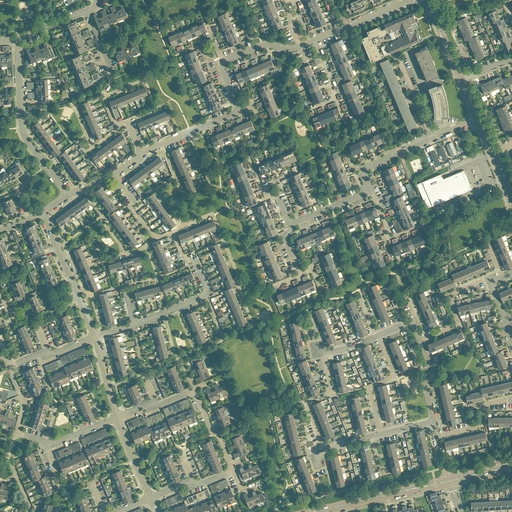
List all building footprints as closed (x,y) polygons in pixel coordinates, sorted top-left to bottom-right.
[(382,2),(382,1),(384,0),(354,0),(355,1),(345,5),(349,15),(358,11),(358,12),(363,10),(363,9),(377,3),(377,4),(382,2)] [(274,7),(272,2),(264,5),(266,10),(274,7)] [(127,17),(121,3),(119,4),(121,9),(119,10),(122,19),(127,17)] [(320,9),(318,3),(309,7),(311,12),(320,9)] [(122,19),(119,10),(116,11),(114,6),(112,7),(118,21),(122,19)] [(118,21),(112,7),(110,8),(112,13),(109,14),(113,23),(114,23),(118,21)] [(277,12),(274,7),(266,10),(268,15),(277,12)] [(322,14),(320,9),(311,12),(313,17),(322,14)] [(113,23),(109,14),(107,15),(104,10),(102,11),(108,25),(113,23)] [(498,16),(496,10),(484,15),(487,15),(489,19),(498,16)] [(102,17),(100,18),(104,27),(105,30),(109,28),(108,25),(102,11),(100,12),(102,17)] [(279,17),(277,12),(268,15),(270,20),(279,17)] [(228,18),(226,13),(227,13),(226,13),(217,16),(217,17),(218,17),(220,21),(228,18)] [(384,25),(386,29),(387,33),(388,34),(391,39),(392,40),(396,38),(396,37),(394,32),(402,28),(405,37),(380,47),(384,56),(390,53),(390,54),(409,46),(409,45),(411,44),(412,45),(419,42),(415,33),(414,33),(411,25),(416,22),(412,13),(401,18),(401,19),(399,20),(398,19),(384,25)] [(105,30),(104,27),(100,18),(97,19),(95,14),(93,15),(100,32),(105,30)] [(324,19),(322,14),(313,17),(315,22),(324,19)] [(468,22),(466,18),(468,17),(468,16),(456,21),(458,26),(468,22)] [(500,20),(498,16),(489,19),(491,25),(493,23),(503,19),(500,20)] [(279,17),(270,20),(268,21),(270,26),(272,25),(281,22),(279,17)] [(231,23),(228,18),(220,21),(221,24),(222,27),(231,23)] [(326,23),(324,19),(315,22),(316,24),(317,27),(317,28),(325,24),(326,24),(326,23)] [(505,24),(503,19),(493,23),(494,24),(495,28),(505,24)] [(205,25),(204,24),(202,20),(197,22),(198,24),(202,33),(207,31),(207,32),(207,31),(205,25)] [(75,27),(74,24),(76,23),(75,21),(65,26),(67,30),(75,27)] [(283,26),(282,24),(281,22),(272,25),(274,30),(283,27),(283,26)] [(470,27),(469,24),(468,22),(458,26),(460,31),(470,27)] [(224,31),(233,28),(231,23),(222,27),(224,31)] [(202,33),(198,24),(193,26),(197,35),(202,33)] [(507,29),(505,24),(495,28),(498,33),(507,29)] [(197,35),(193,26),(188,29),(192,38),(197,35)] [(79,31),(78,29),(77,29),(75,27),(67,30),(69,35),(79,31)] [(233,28),(224,31),(226,36),(235,33),(237,32),(235,27),(233,28)] [(387,33),(386,29),(381,31),(380,27),(367,32),(368,33),(367,33),(367,34),(366,34),(366,35),(366,36),(366,37),(361,39),(371,62),(384,57),(381,51),(379,52),(375,43),(380,41),(380,39),(384,37),(384,36),(385,35),(385,34),(386,34),(386,33),(387,33)] [(472,32),(470,27),(460,31),(463,36),(472,32)] [(192,38),(188,29),(183,31),(187,40),(192,38)] [(509,34),(507,29),(498,33),(499,36),(500,38),(509,34)] [(71,40),(81,35),(79,31),(69,35),(70,39),(71,40)] [(187,40),(183,31),(178,33),(182,42),(187,40)] [(474,37),(472,32),(463,36),(465,41),(468,40),(477,36),(474,37)] [(182,42),(178,33),(173,35),(177,44),(182,42)] [(237,38),(235,33),(226,36),(228,41),(237,38)] [(511,39),(509,34),(500,38),(502,43),(511,39)] [(73,45),(83,40),(81,35),(71,40),(73,45)] [(177,44),(173,35),(169,37),(168,37),(172,46),(173,46),(172,46),(177,44)] [(479,41),(477,36),(468,40),(470,45),(479,41)] [(237,38),(228,41),(230,47),(242,42),(240,37),(237,38)] [(342,40),(342,39),(340,41),(330,44),(330,45),(331,45),(331,47),(326,49),(328,52),(333,49),(342,46),(344,44),(342,40)] [(511,44),(511,41),(511,39),(502,43),(504,48),(511,44)] [(83,46),(82,43),(84,42),(83,40),(73,45),(75,49),(83,46)] [(135,43),(133,44),(132,40),(129,41),(131,46),(129,47),(132,56),(140,53),(135,43)] [(51,49),(48,50),(45,41),(43,42),(45,47),(42,49),(47,60),(54,57),(51,49)] [(481,46),(479,41),(470,45),(472,50),(481,46)] [(132,56),(129,47),(126,48),(124,43),(122,44),(128,58),(132,56)] [(128,58),(122,44),(120,45),(122,50),(119,51),(123,60),(128,58)] [(41,60),(35,45),(33,46),(35,51),(33,53),(36,62),(41,60)] [(47,60),(42,49),(39,50),(37,45),(35,45),(41,60),(42,62),(47,60)] [(87,50),(86,47),(85,48),(83,46),(75,49),(77,54),(87,50)] [(344,51),(342,46),(333,49),(335,54),(344,51)] [(483,51),(481,46),(472,50),(474,55),(483,51)] [(123,60),(119,51),(117,52),(115,47),(112,48),(118,62),(123,60)] [(36,62),(33,53),(30,54),(28,49),(26,50),(32,64),(36,62)] [(428,54),(426,49),(415,53),(417,59),(428,54)] [(196,56),(194,51),(185,55),(187,60),(196,56)] [(346,56),(344,51),(335,54),(337,59),(346,56)] [(485,56),(483,51),(474,55),(476,60),(485,56)] [(430,60),(428,54),(417,59),(420,64),(430,60)] [(80,61),(79,59),(81,58),(80,55),(69,60),(71,65),(80,61)] [(196,56),(187,60),(185,61),(187,66),(189,65),(198,61),(196,56)] [(348,61),(346,56),(337,59),(339,64),(348,61)] [(275,61),(272,62),(271,59),(271,60),(266,62),(270,71),(271,73),(279,70),(275,61)] [(380,66),(381,66),(383,71),(392,67),(391,65),(390,63),(390,62),(389,59),(388,60),(388,59),(380,63),(379,64),(380,66)] [(433,66),(430,60),(420,64),(422,70),(433,66)] [(84,65),(83,63),(82,64),(80,61),(71,65),(74,70),(84,65)] [(200,66),(198,61),(189,65),(191,70),(200,66)] [(350,66),(348,61),(339,64),(341,69),(350,66)] [(270,71),(266,62),(261,64),(265,73),(270,71)] [(265,73),(261,64),(256,66),(260,75),(265,73)] [(84,71),(86,70),(88,69),(87,66),(85,67),(84,65),(74,70),(76,74),(84,71)] [(311,70),(309,65),(300,69),(301,69),(303,74),(311,70)] [(202,71),(200,66),(191,70),(193,75),(202,71)] [(260,75),(256,66),(251,68),(255,77),(260,75)] [(352,71),(350,66),(341,69),(343,74),(352,71)] [(435,71),(433,66),(422,70),(424,76),(435,71)] [(394,72),(393,69),(392,67),(383,71),(385,75),(394,72)] [(255,77),(251,68),(248,70),(246,70),(250,79),(255,77)] [(78,79),(88,75),(86,70),(84,71),(76,74),(78,79)] [(250,79),(246,70),(241,73),(245,81),(248,80),(250,79)] [(313,75),(311,70),(303,74),(305,79),(313,75)] [(204,76),(202,71),(193,75),(196,80),(204,76)] [(245,81),(241,73),(238,74),(237,71),(235,72),(236,75),(240,84),(240,83),(245,81)] [(354,75),(352,71),(343,74),(345,79),(345,80),(347,79),(348,80),(357,77),(356,75),(354,76),(354,75)] [(437,77),(435,71),(424,76),(427,81),(437,77)] [(396,76),(395,74),(394,72),(385,75),(387,80),(396,76)] [(88,80),(87,77),(89,77),(88,75),(78,79),(80,84),(88,80)] [(316,80),(313,75),(305,79),(307,84),(316,80)] [(206,81),(204,76),(196,80),(198,85),(197,85),(207,81),(206,81)] [(398,81),(396,79),(397,79),(396,76),(387,80),(389,85),(398,81)] [(505,89),(501,80),(501,79),(500,77),(495,79),(499,88),(498,89),(500,92),(502,91),(500,88),(504,86),(505,89)] [(510,87),(506,77),(501,79),(501,80),(505,89),(509,87),(510,87)] [(499,88),(495,79),(490,81),(494,91),(498,89),(499,88)] [(92,84),(91,82),(89,83),(88,80),(80,84),(82,89),(92,84)] [(318,85),(316,80),(307,84),(309,89),(318,85)] [(353,86),(351,81),(351,80),(342,84),(342,85),(342,84),(344,89),(353,86)] [(400,86),(399,84),(398,81),(389,85),(391,90),(400,86)] [(494,91),(490,81),(485,83),(489,93),(488,93),(490,96),(492,96),(490,92),(494,91)] [(214,88),(212,83),(212,82),(203,86),(203,87),(205,91),(214,88)] [(489,93),(485,83),(480,85),(484,95),(488,93),(489,93)] [(270,89),(268,84),(258,88),(259,88),(261,93),(270,89)] [(320,90),(318,85),(309,89),(311,94),(320,90)] [(447,104),(447,101),(446,98),(445,95),(445,94),(445,91),(443,88),(442,85),(431,90),(432,93),(433,95),(432,95),(433,101),(434,106),(435,112),(436,112),(436,115),(436,118),(436,121),(442,121),(442,118),(443,118),(444,118),(448,118),(448,117),(448,115),(448,111),(448,108),(448,105),(447,104)] [(355,91),(353,86),(344,89),(346,94),(355,91)] [(401,91),(400,88),(401,88),(400,86),(391,90),(393,94),(401,91)] [(141,98),(142,101),(144,101),(143,97),(147,95),(144,88),(138,90),(141,97),(141,98)] [(216,93),(216,91),(214,88),(205,91),(207,96),(216,93)] [(8,97),(7,89),(5,89),(5,95),(2,95),(3,104),(12,104),(11,97),(9,97),(8,97)] [(272,94),(270,89),(261,93),(263,98),(272,94)] [(135,100),(136,104),(138,103),(137,99),(141,98),(141,97),(138,90),(132,93),(135,100)] [(322,95),(320,90),(311,94),(313,99),(322,95)] [(357,96),(355,91),(346,94),(348,99),(357,96)] [(404,95),(403,93),(401,91),(393,94),(395,99),(404,95)] [(129,102),(130,106),(133,105),(131,102),(135,100),(132,93),(127,95),(130,102),(129,102)] [(216,93),(207,96),(205,97),(207,102),(218,98),(216,93)] [(274,99),(272,94),(263,98),(265,103),(274,99)] [(47,100),(48,100),(48,95),(38,96),(36,96),(36,101),(41,101),(41,104),(47,103),(47,100)] [(123,105),(125,109),(127,108),(125,104),(129,102),(130,102),(127,95),(121,97),(124,105),(123,105)] [(324,100),(322,95),(313,99),(315,103),(315,104),(324,100)] [(405,100),(404,98),(405,97),(404,95),(395,99),(397,104),(405,100)] [(359,101),(357,96),(348,99),(350,104),(359,101)] [(117,107),(119,111),(121,110),(119,106),(123,105),(124,105),(121,97),(115,100),(118,107),(117,107)] [(220,103),(218,98),(207,102),(209,107),(211,106),(220,103)] [(80,105),(83,111),(90,108),(90,107),(88,103),(92,102),(91,99),(87,101),(87,102),(80,105)] [(276,104),(274,99),(265,103),(267,108),(276,104)] [(111,110),(115,119),(119,118),(115,108),(117,107),(118,107),(115,100),(109,102),(112,109),(111,110)] [(408,105),(407,102),(406,103),(405,100),(397,104),(399,108),(408,105)] [(223,101),(220,103),(211,106),(214,111),(213,111),(213,112),(223,108),(222,107),(221,105),(224,104),(223,101)] [(361,106),(359,101),(350,104),(353,109),(361,106)] [(278,109),(276,104),(267,108),(269,113),(278,109)] [(83,111),(85,117),(92,114),(92,113),(90,109),(94,107),(93,105),(90,107),(90,108),(83,111)] [(409,110),(408,107),(409,107),(408,105),(399,108),(401,113),(409,110)] [(363,111),(361,106),(353,109),(355,114),(363,111)] [(507,112),(505,106),(495,110),(498,116),(507,112)] [(341,117),(338,108),(337,108),(333,110),(336,119),(341,117)] [(280,114),(278,109),(269,113),(271,118),(280,114)] [(336,119),(333,110),(328,112),(331,121),(336,119)] [(412,114),(411,112),(410,112),(409,110),(401,113),(403,118),(412,114)] [(85,117),(88,122),(95,119),(94,119),(93,115),(97,113),(96,111),(92,113),(92,114),(85,117)] [(163,121),(165,125),(166,125),(167,124),(165,120),(170,119),(167,111),(161,114),(164,121),(163,121)] [(365,115),(363,111),(355,114),(357,119),(356,119),(357,120),(366,116),(366,115),(365,115)] [(331,121),(328,112),(323,114),(326,123),(331,121)] [(510,118),(507,112),(498,116),(500,122),(510,118)] [(157,124),(159,128),(160,127),(161,127),(160,123),(163,121),(164,121),(161,114),(155,116),(158,123),(157,124)] [(326,123),(323,114),(318,116),(321,125),(326,123)] [(413,119),(412,116),(413,116),(412,114),(403,118),(405,123),(413,119)] [(152,126),(153,130),(155,129),(154,125),(157,124),(158,123),(155,116),(149,119),(152,126)] [(321,125),(318,116),(313,118),(312,118),(316,128),(317,127),(316,127),(321,125)] [(88,122),(90,128),(97,125),(97,124),(95,121),(99,119),(98,117),(94,119),(95,119),(88,122)] [(32,126),(36,131),(42,127),(41,126),(39,123),(42,120),(41,118),(37,121),(38,122),(32,126)] [(511,123),(510,118),(500,122),(503,127),(511,123)] [(146,129),(147,132),(150,132),(148,128),(152,126),(149,119),(144,121),(146,128),(146,129)] [(416,123),(415,121),(414,121),(413,119),(405,123),(407,127),(416,123)] [(255,130),(251,120),(251,121),(246,123),(249,132),(254,129),(254,130),(255,130)] [(140,131),(142,135),(144,134),(142,130),(146,129),(146,128),(144,121),(138,124),(140,130),(140,131)] [(36,131),(39,136),(46,132),(45,131),(43,128),(46,125),(45,123),(41,126),(42,127),(36,131)] [(90,128),(92,134),(100,131),(99,130),(98,127),(102,125),(101,123),(97,124),(97,125),(90,128)] [(249,132),(246,123),(241,125),(244,134),(249,132)] [(417,129),(416,126),(417,126),(416,123),(407,127),(409,132),(417,129)] [(511,130),(511,123),(503,127),(505,133),(511,130)] [(244,134),(241,125),(236,127),(239,136),(244,134)] [(239,136),(236,127),(231,129),(234,138),(239,136)] [(39,136),(43,142),(49,137),(49,136),(47,133),(50,130),(48,129),(45,131),(46,132),(39,136)] [(92,134),(95,140),(102,137),(100,132),(104,131),(103,129),(99,130),(100,131),(92,134)] [(234,138),(231,129),(226,131),(229,140),(234,138)] [(229,140),(226,131),(221,133),(224,142),(229,140)] [(388,141),(384,131),(384,132),(379,134),(383,143),(388,141)] [(224,142),(221,133),(216,135),(219,144),(224,142)] [(43,142),(47,147),(53,142),(53,141),(50,138),(54,136),(52,134),(49,136),(49,137),(43,142)] [(121,145),(127,153),(129,151),(125,146),(125,147),(122,144),(126,141),(122,134),(116,138),(121,144),(121,145)] [(383,143),(379,134),(374,136),(378,145),(383,143)] [(219,144),(216,135),(211,137),(210,137),(214,147),(215,147),(215,146),(219,144)] [(378,145),(374,136),(369,138),(373,147),(378,145)] [(115,149),(118,152),(120,151),(117,147),(121,145),(121,144),(116,138),(111,142),(116,148),(115,149)] [(373,147),(369,138),(364,140),(368,149),(373,147)] [(47,147),(51,152),(57,147),(56,146),(54,143),(57,141),(56,139),(53,141),(53,142),(47,147)] [(368,149),(364,140),(359,142),(363,151),(368,149)] [(461,141),(455,143),(458,153),(464,152),(461,141)] [(110,152),(113,156),(114,155),(115,154),(112,151),(115,149),(116,148),(111,142),(106,146),(111,152),(110,152)] [(363,151),(359,142),(354,144),(358,153),(363,151)] [(51,152),(54,157),(61,152),(58,148),(61,146),(60,144),(56,146),(57,147),(51,152)] [(358,153),(354,144),(349,146),(350,149),(353,156),(353,155),(358,153)] [(447,146),(450,158),(456,156),(452,144),(447,146)] [(435,145),(428,148),(429,152),(438,149),(442,162),(446,161),(441,146),(436,148),(435,145)] [(105,156),(108,160),(110,158),(107,155),(110,152),(111,152),(106,146),(101,149),(106,156),(105,156)] [(171,152),(174,158),(181,155),(180,154),(179,150),(183,149),(182,147),(178,148),(178,149),(171,152)] [(59,156),(63,161),(69,157),(68,156),(66,153),(69,150),(68,148),(64,151),(65,152),(59,156)] [(100,160),(103,163),(105,162),(102,159),(105,156),(106,156),(101,149),(96,153),(101,160),(100,160)] [(297,160),(293,151),(288,153),(292,162),(297,160)] [(339,157),(337,152),(337,151),(328,155),(328,156),(330,160),(339,157)] [(174,158),(176,164),(183,161),(183,160),(181,156),(185,155),(184,152),(180,154),(181,155),(174,158)] [(63,161),(66,166),(73,162),(72,161),(70,158),(73,155),(72,153),(68,156),(69,157),(63,161)] [(95,163),(98,167),(99,166),(97,162),(100,160),(101,160),(96,153),(91,157),(96,163),(95,163)] [(292,162),(288,153),(283,155),(287,164),(292,162)] [(282,166),(278,158),(277,155),(272,157),(273,160),(277,169),(282,166)] [(287,164),(283,155),(278,158),(282,166),(287,164)] [(158,168),(160,171),(162,170),(160,166),(164,164),(159,157),(154,161),(158,167),(158,168)] [(341,162),(339,157),(330,160),(332,165),(341,162)] [(176,164),(178,170),(186,167),(185,166),(184,162),(188,160),(187,158),(183,160),(183,161),(176,164)] [(66,166),(70,171),(76,167),(76,166),(74,163),(77,160),(76,159),(72,161),(73,162),(66,166)] [(25,170),(18,160),(15,162),(16,164),(11,168),(12,170),(18,178),(18,177),(18,176),(22,173),(22,174),(24,173),(23,172),(25,170)] [(277,169),(273,160),(268,162),(272,171),(277,169)] [(153,172),(155,175),(157,174),(155,170),(158,168),(158,167),(154,161),(149,165),(153,171),(153,172)] [(272,171),(268,162),(263,164),(267,173),(272,171)] [(343,167),(341,162),(332,165),(334,170),(343,167)] [(243,168),(241,163),(232,167),(234,172),(243,168)] [(70,171),(74,177),(80,172),(80,171),(77,168),(81,165),(79,164),(76,166),(76,167),(70,171)] [(178,170),(181,175),(188,172),(188,171),(186,168),(190,166),(189,164),(185,166),(186,167),(178,170)] [(267,173),(263,164),(258,166),(262,175),(267,173)] [(148,175),(150,179),(152,177),(150,174),(153,172),(153,171),(149,165),(144,169),(148,175)] [(345,172),(343,167),(334,170),(336,175),(345,172)] [(394,172),(392,167),(393,167),(383,171),(384,171),(386,176),(394,172)] [(245,173),(243,168),(234,172),(236,177),(245,173)] [(74,177),(78,182),(84,177),(81,173),(85,171),(83,169),(80,171),(80,172),(74,177)] [(143,179),(145,182),(147,181),(144,178),(148,175),(144,169),(139,172),(143,179)] [(18,178),(12,170),(7,173),(6,172),(5,172),(11,180),(13,182),(13,181),(12,180),(16,177),(17,178),(18,178)] [(181,175),(183,181),(191,178),(190,177),(189,174),(192,172),(192,171),(191,170),(188,171),(188,172),(181,175)] [(467,178),(464,170),(458,173),(459,176),(463,174),(465,179),(467,178)] [(11,180),(5,172),(3,174),(2,172),(0,174),(0,175),(5,183),(6,184),(6,183),(10,180),(11,181),(11,180)] [(138,183),(140,186),(142,185),(139,182),(143,179),(139,172),(134,176),(138,182),(138,183)] [(347,177),(345,172),(336,175),(338,180),(347,177)] [(388,181),(397,177),(394,172),(386,176),(388,181)] [(247,178),(245,173),(236,177),(238,182),(247,178)] [(301,178),(299,174),(299,173),(290,177),(292,182),(301,178)] [(470,190),(469,190),(468,186),(468,185),(465,179),(463,174),(459,176),(458,173),(451,176),(443,179),(441,174),(437,176),(434,177),(433,177),(433,178),(430,179),(426,180),(426,181),(423,182),(422,182),(417,184),(427,208),(432,206),(433,206),(436,205),(436,204),(440,203),(443,202),(444,201),(447,200),(448,200),(447,200),(451,198),(451,199),(451,198),(454,197),(455,197),(458,195),(459,195),(462,194),(465,192),(466,192),(469,191),(470,190)] [(132,186),(135,190),(137,189),(134,185),(138,183),(138,182),(134,176),(128,180),(133,186),(132,186)] [(183,181),(186,187),(193,184),(193,183),(191,179),(195,178),(194,176),(190,177),(191,178),(183,181)] [(349,182),(347,177),(338,180),(341,185),(349,182)] [(399,182),(397,177),(388,181),(390,186),(399,182)] [(249,183),(248,180),(247,178),(238,182),(241,187),(249,183)] [(303,183),(301,178),(292,182),(294,187),(303,183)] [(186,187),(188,193),(195,190),(193,185),(197,184),(196,181),(193,183),(193,184),(186,187)] [(351,187),(349,182),(341,185),(343,190),(342,190),(342,191),(352,187),(352,186),(351,187)] [(401,187),(399,182),(390,186),(392,191),(401,187)] [(251,188),(249,183),(241,187),(243,192),(251,188)] [(305,188),(303,183),(294,187),(296,192),(305,188)] [(94,192),(98,197),(104,193),(105,193),(108,191),(107,189),(104,192),(101,187),(94,192)] [(403,192),(401,187),(392,191),(393,193),(385,197),(386,201),(395,197),(395,196),(403,192)] [(253,193),(251,188),(243,192),(245,197),(253,193)] [(307,193),(305,188),(296,192),(298,197),(307,193)] [(98,197),(102,202),(108,198),(109,199),(112,196),(111,194),(107,197),(105,193),(104,193),(98,197)] [(256,198),(253,193),(245,197),(247,202),(256,198)] [(309,198),(307,193),(298,197),(300,202),(309,198)] [(150,203),(150,204),(157,199),(153,194),(147,198),(146,198),(143,201),(144,202),(147,200),(150,203)] [(404,201),(402,196),(393,200),(395,205),(404,201)] [(85,208),(87,211),(89,210),(86,207),(90,204),(86,197),(81,201),(85,208)] [(13,204),(11,200),(12,199),(6,201),(5,198),(0,200),(0,203),(0,204),(3,210),(5,209),(14,205),(14,204),(13,204)] [(102,202),(106,207),(112,203),(112,204),(116,201),(115,200),(114,199),(111,202),(109,199),(108,198),(102,202)] [(258,203),(256,198),(247,202),(248,204),(249,207),(258,203)] [(311,203),(309,198),(300,202),(302,207),(312,204),(312,203),(311,203)] [(154,208),(154,209),(160,204),(157,199),(150,204),(150,203),(147,206),(148,207),(151,205),(154,208)] [(79,212),(82,215),(84,214),(81,210),(85,208),(81,201),(76,205),(80,211),(79,212)] [(406,206),(405,203),(404,201),(395,205),(397,210),(406,206)] [(106,207),(110,213),(116,208),(116,209),(120,206),(118,204),(115,207),(112,204),(112,203),(106,207)] [(157,213),(158,214),(164,209),(160,204),(154,209),(154,208),(150,211),(152,213),(155,210),(157,213)] [(258,213),(267,209),(265,204),(261,205),(256,208),(253,209),(255,214),(258,213)] [(16,212),(14,207),(15,206),(14,205),(5,209),(8,215),(17,212),(17,211),(16,212)] [(74,216),(77,219),(78,218),(79,217),(76,214),(79,212),(80,211),(76,205),(70,209),(75,215),(74,216)] [(408,211),(406,206),(397,210),(399,215),(408,211)] [(379,217),(375,207),(375,208),(370,210),(374,218),(379,217)] [(69,219),(72,223),(74,221),(71,218),(74,216),(75,215),(70,209),(65,213),(70,219),(69,219)] [(161,218),(162,219),(168,214),(164,209),(158,214),(157,213),(154,216),(155,218),(159,215),(161,218)] [(269,214),(267,209),(258,213),(260,218),(269,214)] [(374,218),(370,210),(365,212),(369,221),(374,218)] [(410,216),(408,211),(399,215),(401,220),(410,216)] [(109,217),(113,222),(119,217),(119,218),(123,216),(121,214),(118,216),(115,212),(109,217)] [(369,221),(365,212),(360,214),(364,223),(369,221)] [(64,223),(67,226),(69,225),(66,222),(69,219),(70,219),(65,213),(60,216),(65,223),(64,223)] [(165,223),(165,224),(172,219),(168,214),(162,219),(161,218),(158,221),(159,223),(162,220),(165,223)] [(271,219),(269,214),(260,218),(263,223),(271,219)] [(364,223),(360,214),(355,216),(359,225),(364,223)] [(59,227),(62,230),(64,229),(61,225),(64,223),(65,223),(60,216),(55,220),(60,226),(59,227)] [(359,225),(355,216),(350,218),(354,227),(359,225)] [(412,221),(410,216),(401,220),(403,225),(412,221)] [(113,222),(116,227),(123,222),(123,223),(126,221),(125,219),(122,221),(119,218),(119,217),(113,222)] [(354,227),(350,218),(345,220),(349,229),(354,227)] [(166,225),(169,229),(175,225),(172,219),(165,224),(165,223),(161,226),(162,226),(163,228),(166,225)] [(273,224),(271,219),(263,223),(265,228),(273,224)] [(209,231),(211,235),(213,234),(211,230),(216,228),(213,221),(207,224),(210,231),(209,231)] [(414,226),(412,221),(403,225),(405,230),(415,226),(414,226)] [(116,227),(120,232),(126,227),(127,228),(130,226),(130,225),(129,224),(126,226),(123,223),(123,222),(116,227)] [(204,233),(205,237),(207,236),(206,233),(209,231),(210,231),(207,224),(201,226),(204,233)] [(275,229),(273,224),(265,228),(267,233),(275,229)] [(35,231),(33,226),(34,226),(34,225),(25,229),(27,235),(36,232),(36,230),(35,231)] [(198,236),(199,240),(201,239),(200,235),(204,233),(201,226),(195,228),(198,236)] [(336,235),(332,226),(327,228),(331,237),(335,235),(336,235)] [(120,232),(124,237),(130,232),(131,233),(134,231),(133,229),(129,231),(127,228),(126,227),(120,232)] [(192,238),(193,242),(194,242),(196,241),(194,238),(198,236),(195,228),(190,231),(193,238),(192,238)] [(331,237),(327,228),(322,230),(326,239),(331,237)] [(277,234),(275,229),(267,233),(269,237),(269,238),(278,234),(277,234)] [(326,239),(322,230),(317,232),(321,241),(326,239)] [(186,241),(188,245),(190,244),(188,240),(192,238),(193,238),(190,231),(184,233),(187,241),(186,241)] [(37,237),(35,232),(37,232),(36,232),(27,235),(30,241),(39,238),(39,236),(37,237)] [(124,237),(128,242),(134,237),(134,238),(138,236),(136,234),(133,236),(131,233),(130,232),(124,237)] [(321,241),(317,232),(312,234),(316,243),(321,241)] [(430,242),(427,232),(426,232),(426,233),(421,235),(425,244),(430,242)] [(180,243),(182,247),(184,246),(182,242),(186,241),(187,241),(184,233),(178,236),(181,243),(180,243)] [(316,243),(312,234),(307,236),(311,245),(316,243)] [(375,240),(373,235),(364,239),(366,244),(375,240)] [(425,244),(421,235),(416,237),(420,246),(425,244)] [(311,245),(307,236),(302,239),(306,247),(311,245)] [(128,242),(132,247),(138,243),(142,241),(140,239),(137,241),(134,238),(134,237),(128,242)] [(420,246),(416,237),(411,239),(415,248),(420,246)] [(503,242),(501,237),(493,240),(495,245),(503,242)] [(40,243),(38,238),(39,238),(30,241),(33,248),(42,244),(41,243),(40,243)] [(306,247),(302,239),(297,241),(297,240),(297,241),(300,250),(301,250),(301,249),(306,247)] [(415,248),(411,239),(406,241),(410,250),(415,248)] [(152,244),(155,249),(162,246),(162,247),(166,245),(165,243),(161,245),(159,240),(152,243),(152,244)] [(377,245),(376,244),(375,240),(366,244),(368,249),(377,245)] [(410,250),(406,241),(401,243),(405,252),(410,250)] [(270,247),(268,242),(259,245),(259,246),(261,250),(270,247)] [(506,247),(503,242),(495,245),(498,250),(506,247)] [(405,252),(401,243),(396,245),(400,254),(405,252)] [(39,252),(44,250),(44,249),(43,249),(41,244),(42,244),(33,248),(35,254),(31,256),(32,259),(40,255),(39,252)] [(76,257),(83,254),(83,253),(81,249),(85,248),(83,244),(79,246),(80,248),(73,251),(76,257)] [(220,250),(217,244),(210,247),(210,246),(206,248),(207,250),(211,248),(212,252),(213,253),(220,250)] [(379,250),(377,245),(368,249),(370,254),(379,250)] [(400,254),(396,245),(392,247),(391,247),(395,257),(395,256),(400,254)] [(155,249),(157,255),(164,252),(165,253),(168,251),(168,250),(168,249),(164,251),(162,247),(162,246),(155,249)] [(272,252),(270,247),(261,250),(263,255),(272,252)] [(508,252),(506,247),(498,250),(500,255),(508,252)] [(215,258),(215,259),(222,256),(220,250),(213,253),(212,252),(208,254),(209,256),(213,254),(215,258)] [(381,255),(379,250),(370,254),(372,259),(381,255)] [(0,261),(9,258),(7,252),(0,254),(0,261)] [(76,257),(78,263),(86,260),(85,259),(84,255),(87,254),(87,252),(83,253),(83,254),(76,257)] [(157,255),(160,261),(167,258),(167,259),(171,257),(170,255),(166,257),(165,253),(164,252),(157,255)] [(265,260),(274,257),(272,252),(263,255),(265,260)] [(510,257),(508,252),(500,255),(502,260),(510,257)] [(331,258),(329,253),(330,253),(329,253),(320,257),(321,257),(323,262),(331,258)] [(383,260),(381,255),(372,259),(374,264),(383,260)] [(78,263),(81,268),(88,265),(86,261),(92,258),(91,256),(89,257),(85,259),(86,260),(78,263)] [(217,264),(225,261),(222,256),(215,259),(215,258),(211,260),(212,262),(216,260),(217,264)] [(51,270),(49,266),(51,265),(50,264),(49,264),(47,259),(48,259),(47,258),(42,260),(41,257),(33,260),(34,263),(36,263),(38,269),(41,268),(44,274),(53,270),(51,270)] [(134,266),(135,270),(137,270),(136,266),(141,265),(139,257),(133,259),(135,266),(134,266)] [(276,262),(274,257),(265,260),(267,265),(276,262)] [(511,262),(510,257),(502,260),(504,265),(511,262)] [(12,264),(9,258),(0,261),(3,268),(9,265),(10,268),(17,265),(15,262),(12,264)] [(160,261),(162,267),(169,264),(170,264),(173,263),(173,262),(172,261),(169,262),(167,259),(167,258),(160,261)] [(333,263),(331,258),(323,262),(325,267),(333,263)] [(128,268),(129,272),(131,271),(130,267),(134,266),(135,266),(133,259),(126,260),(128,268)] [(122,270),(123,274),(125,273),(124,269),(128,268),(126,260),(120,262),(122,269),(122,270)] [(385,265),(383,260),(374,264),(376,269),(385,265)] [(490,268),(487,260),(481,263),(485,271),(490,268)] [(220,270),(227,267),(225,261),(217,264),(213,265),(214,267),(218,266),(220,270)] [(116,271),(117,275),(119,275),(118,271),(122,270),(122,269),(120,262),(114,264),(116,271)] [(278,267),(276,262),(267,265),(269,270),(278,267)] [(81,268),(83,274),(90,271),(89,267),(92,265),(91,263),(88,265),(81,268)] [(336,268),(333,263),(325,267),(327,272),(336,268)] [(485,271),(481,263),(476,265),(480,273),(485,271)] [(109,273),(110,277),(113,276),(112,272),(116,271),(114,264),(108,265),(110,272),(109,273)] [(162,267),(164,273),(171,270),(172,270),(176,269),(175,267),(171,268),(170,264),(169,264),(162,267)] [(480,273),(476,265),(472,267),(475,275),(480,273)] [(222,275),(222,276),(229,273),(227,267),(220,270),(216,271),(217,273),(221,272),(222,275)] [(280,272),(278,267),(269,270),(271,275),(280,272)] [(475,275),(472,267),(467,269),(470,277),(475,275)] [(338,273),(336,268),(327,272),(329,277),(338,273)] [(83,274),(86,280),(93,277),(93,276),(91,273),(95,271),(94,269),(90,271),(83,274)] [(470,277),(467,269),(462,271),(465,279),(470,277)] [(54,277),(52,272),(53,271),(53,270),(44,274),(46,280),(55,276),(54,277)] [(465,279),(462,271),(457,273),(460,281),(465,279)] [(281,274),(280,272),(271,275),(273,280),(273,281),(275,280),(276,282),(275,282),(276,283),(284,279),(282,277),(283,277),(284,276),(282,273),(281,274)] [(196,284),(195,280),(194,280),(191,273),(185,276),(188,283),(189,283),(193,281),(194,285),(196,284)] [(224,281),(225,282),(232,279),(229,273),(222,276),(222,275),(218,277),(219,279),(223,277),(224,281)] [(340,278),(338,273),(329,277),(331,282),(340,278)] [(460,281),(457,273),(451,275),(452,278),(453,277),(455,283),(460,281)] [(86,280),(88,286),(95,283),(95,282),(93,278),(97,277),(96,275),(93,276),(93,277),(86,280)] [(53,285),(58,283),(58,282),(57,283),(55,278),(56,278),(55,276),(46,280),(49,286),(45,288),(46,291),(54,288),(53,285)] [(188,283),(185,276),(179,278),(182,286),(183,285),(187,284),(188,288),(190,287),(189,283),(188,283)] [(455,283),(453,277),(452,278),(448,280),(451,287),(456,285),(455,283)] [(24,286),(23,283),(20,284),(18,278),(7,283),(9,286),(12,285),(14,291),(24,286)] [(185,289),(183,285),(182,286),(179,278),(173,281),(177,288),(181,286),(182,290),(184,294),(186,293),(185,289)] [(342,283),(340,278),(331,282),(333,287),(342,283)] [(225,283),(227,288),(234,285),(232,279),(225,282),(224,281),(221,283),(222,285),(225,283)] [(451,287),(448,280),(443,282),(446,290),(451,287)] [(88,286),(91,292),(98,289),(96,284),(100,283),(99,281),(95,282),(95,283),(88,286)] [(179,292),(177,288),(173,281),(168,283),(171,291),(171,290),(175,289),(177,293),(179,292)] [(316,290),(312,281),(307,283),(311,292),(315,290),(316,290)] [(446,290),(443,282),(437,284),(441,292),(446,290)] [(171,291),(168,283),(162,286),(165,293),(169,291),(171,295),(173,294),(171,290),(171,291)] [(311,292),(307,283),(302,285),(306,294),(311,292)] [(306,294),(302,285),(297,287),(301,296),(306,294)] [(378,291),(376,285),(368,288),(371,294),(378,291)] [(25,296),(23,290),(26,289),(24,286),(14,291),(16,296),(14,298),(15,301),(24,297),(25,296)] [(161,294),(159,287),(153,288),(155,296),(159,295),(160,299),(163,298),(161,294)] [(301,296),(297,287),(292,289),(296,298),(301,296)] [(155,296),(153,288),(147,290),(149,298),(149,297),(153,296),(154,300),(157,300),(155,296)] [(227,297),(234,294),(232,288),(225,291),(224,291),(220,292),(221,295),(225,293),(227,297)] [(296,298),(292,289),(287,291),(291,300),(296,298)] [(149,298),(147,290),(140,292),(142,299),(143,299),(147,298),(148,302),(150,301),(149,297),(149,298)] [(291,300),(287,291),(282,294),(286,302),(291,300)] [(380,296),(379,293),(378,291),(371,294),(373,299),(380,296)] [(507,299),(504,291),(499,293),(502,301),(507,299)] [(41,300),(39,297),(36,298),(34,292),(25,296),(24,297),(25,300),(28,299),(30,305),(41,300)] [(108,299),(107,295),(111,294),(110,292),(106,293),(106,294),(99,295),(101,302),(108,300),(108,299)] [(142,299),(140,292),(134,293),(136,301),(141,300),(142,304),(144,303),(143,299),(142,299)] [(425,298),(423,292),(416,295),(418,301),(425,298)] [(229,302),(229,303),(237,300),(234,294),(227,297),(223,298),(224,300),(228,299),(229,302)] [(286,302),(282,294),(277,296),(277,295),(281,305),(281,304),(286,302)] [(383,302),(380,296),(373,299),(375,305),(383,302)] [(110,305),(109,301),(113,300),(112,298),(108,299),(108,300),(101,302),(102,308),(110,306),(110,305)] [(428,303),(425,298),(418,301),(421,306),(428,303)] [(42,310),(39,305),(42,303),(41,300),(30,305),(33,310),(30,312),(31,315),(42,310)] [(232,308),(232,309),(239,306),(237,300),(229,303),(229,302),(225,304),(226,306),(230,305),(232,308)] [(356,307),(353,301),(346,304),(348,310),(356,307)] [(385,307),(383,302),(375,305),(378,310),(385,307)] [(431,302),(428,303),(421,306),(423,312),(430,309),(433,308),(431,302)] [(111,311),(110,307),(114,306),(114,304),(110,305),(110,306),(102,308),(104,314),(111,312),(111,311)] [(234,314),(234,315),(241,312),(239,306),(232,309),(232,308),(228,310),(229,312),(232,310),(234,314)] [(358,312),(356,307),(348,310),(351,315),(358,312)] [(387,313),(385,307),(378,310),(380,316),(387,313)] [(324,313),(322,308),(314,311),(317,316),(324,313)] [(432,314),(430,309),(423,312),(425,317),(432,314)] [(113,317),(112,313),(116,312),(115,310),(111,311),(111,312),(104,314),(105,320),(113,318),(113,317)] [(186,314),(189,320),(196,317),(196,318),(200,317),(199,316),(199,314),(195,316),(193,311),(186,314)] [(236,320),(237,321),(244,318),(241,312),(234,315),(234,314),(230,316),(231,318),(235,316),(236,320)] [(360,318),(358,312),(351,315),(353,321),(360,318)] [(327,319),(324,313),(317,316),(319,322),(327,319)] [(390,319),(387,313),(380,316),(382,322),(390,319)] [(435,320),(432,314),(425,317),(428,323),(435,320)] [(69,321),(67,315),(58,318),(61,324),(69,321)] [(115,324),(113,320),(117,318),(117,316),(113,317),(113,318),(105,320),(107,326),(109,326),(112,325),(115,324)] [(189,320),(191,326),(198,323),(198,324),(202,322),(201,320),(198,322),(196,318),(196,317),(189,320)] [(237,322),(239,327),(246,324),(244,318),(237,321),(236,320),(233,321),(234,324),(237,322)] [(363,323),(360,318),(353,321),(355,326),(363,323)] [(329,324),(327,319),(319,322),(322,328),(329,324)] [(437,326),(435,320),(428,323),(430,329),(437,326)] [(72,327),(69,321),(61,324),(63,330),(72,327)] [(488,327),(486,322),(478,326),(480,331),(488,327)] [(204,326),(200,328),(198,324),(198,323),(191,326),(193,332),(201,329),(201,330),(205,328),(204,326)] [(365,329),(363,323),(355,326),(358,332),(365,329)] [(331,330),(329,324),(322,328),(324,333),(331,330)] [(149,334),(150,336),(154,335),(154,334),(161,332),(160,326),(152,328),(153,333),(149,334)] [(74,332),(72,327),(63,330),(66,336),(74,332)] [(490,332),(488,327),(480,331),(482,336),(490,332)] [(149,334),(148,333),(152,331),(150,328),(141,333),(144,337),(149,334)] [(300,334),(299,328),(291,329),(288,330),(290,336),(292,335),(300,334)] [(16,334),(18,338),(20,337),(28,333),(26,329),(18,333),(16,334)] [(193,332),(196,338),(203,335),(203,336),(207,334),(206,332),(202,333),(201,330),(201,329),(193,332)] [(367,334),(365,329),(358,332),(360,338),(367,334)] [(334,336),(331,330),(324,333),(326,339),(334,336)] [(465,338),(462,333),(461,331),(456,333),(459,341),(465,338)] [(77,338),(74,332),(66,336),(68,342),(77,338)] [(151,340),(152,342),(156,341),(155,341),(163,339),(161,332),(154,334),(154,335),(155,339),(151,340)] [(492,337),(490,332),(482,336),(484,341),(492,337)] [(20,337),(18,338),(19,342),(21,341),(30,338),(28,333),(20,337)] [(459,341),(456,333),(450,335),(453,343),(459,341)] [(196,338),(198,344),(205,341),(206,341),(210,340),(209,338),(205,339),(203,336),(203,335),(196,338)] [(453,343),(450,335),(445,338),(448,345),(453,343)] [(336,341),(334,336),(326,339),(329,344),(333,343),(336,341)] [(109,339),(111,346),(119,344),(119,345),(123,344),(123,343),(122,341),(118,342),(117,337),(109,339)] [(494,342),(492,337),(484,341),(486,346),(494,342)] [(448,345),(445,338),(439,340),(442,347),(448,345)] [(153,346),(153,348),(157,347),(165,345),(163,339),(155,341),(156,341),(157,345),(153,346)] [(399,346),(397,340),(389,343),(392,349),(399,346)] [(442,347),(439,340),(434,342),(437,350),(442,347)] [(437,350),(434,342),(428,345),(431,352),(437,350)] [(496,347),(494,342),(486,346),(488,351),(496,347)] [(111,346),(113,352),(120,350),(120,351),(124,350),(124,347),(120,348),(119,345),(119,344),(111,346)] [(154,352),(155,354),(159,353),(166,351),(165,345),(157,347),(158,351),(154,352)] [(371,351),(368,346),(360,349),(363,355),(371,351)] [(401,351),(399,346),(392,349),(394,355),(401,351)] [(499,352),(498,352),(496,347),(488,351),(491,356),(493,355),(499,352)] [(113,352),(114,358),(122,356),(122,357),(129,355),(128,353),(121,354),(120,351),(120,350),(113,352)] [(156,358),(156,361),(161,359),(160,359),(168,357),(166,351),(159,353),(160,357),(156,358)] [(373,357),(371,351),(363,355),(365,360),(373,357)] [(404,357),(401,351),(394,355),(396,360),(404,357)] [(503,356),(501,351),(498,352),(499,352),(493,355),(495,360),(503,356)] [(114,358),(116,364),(123,362),(123,363),(131,361),(130,359),(123,361),(122,357),(122,356),(114,358)] [(198,371),(206,368),(203,360),(204,359),(203,356),(196,359),(197,362),(195,363),(197,369),(192,371),(193,373),(198,371)] [(505,361),(503,356),(495,360),(497,365),(505,361)] [(93,369),(88,357),(84,359),(89,371),(93,369)] [(375,362),(373,357),(365,360),(368,366),(375,362)] [(406,362),(404,357),(396,360),(399,366),(406,362)] [(89,371),(84,359),(80,361),(85,373),(89,371)] [(308,366),(305,360),(298,363),(300,369),(308,366)] [(85,373),(80,361),(76,362),(81,374),(85,373)] [(507,367),(505,361),(497,365),(499,370),(507,367)] [(81,374),(76,362),(72,364),(77,376),(81,374)] [(378,368),(375,362),(368,366),(370,371),(378,368)] [(408,368),(406,362),(399,366),(401,371),(408,368)] [(77,376),(72,364),(68,366),(73,378),(77,376)] [(73,378),(68,366),(64,368),(70,382),(70,381),(69,379),(73,378)] [(176,372),(174,366),(166,369),(168,375),(176,372)] [(310,372),(308,366),(300,369),(303,374),(303,375),(304,374),(310,372)] [(34,372),(32,368),(23,372),(24,376),(26,375),(34,372)] [(70,382),(64,368),(63,368),(64,370),(60,371),(65,383),(70,382)] [(117,370),(119,376),(126,374),(127,375),(130,374),(131,374),(130,372),(126,373),(125,369),(125,368),(117,370)] [(202,380),(210,377),(206,368),(198,371),(200,377),(195,379),(197,382),(202,380)] [(380,374),(378,368),(370,371),(372,377),(380,374)] [(65,383),(60,371),(56,373),(61,385),(65,383)] [(179,378),(177,374),(176,372),(168,375),(171,381),(179,378)] [(305,380),(313,377),(310,372),(304,374),(303,375),(305,380)] [(61,385),(56,373),(52,375),(57,387),(61,385)] [(382,379),(380,374),(372,377),(375,382),(382,379)] [(57,387),(52,375),(48,377),(53,389),(57,387)] [(315,383),(313,377),(305,380),(307,384),(307,386),(315,383)] [(181,384),(179,378),(171,381),(173,387),(181,384)] [(39,384),(39,382),(41,381),(40,379),(29,383),(31,388),(39,384)] [(317,388),(315,383),(307,386),(310,391),(317,388)] [(33,392),(41,388),(39,384),(31,388),(29,388),(31,393),(33,392)] [(137,389),(135,384),(125,389),(126,393),(129,392),(137,389)] [(184,390),(181,384),(173,387),(176,393),(184,390)] [(227,395),(224,387),(219,389),(217,384),(213,385),(216,390),(219,399),(223,397),(227,395)] [(219,399),(216,390),(210,392),(208,388),(205,389),(207,394),(211,402),(219,399)] [(310,398),(320,394),(317,388),(310,391),(307,392),(310,398)] [(137,389),(129,392),(126,393),(128,397),(131,396),(139,393),(137,389)] [(140,397),(139,393),(131,396),(128,397),(130,401),(132,400),(140,397)] [(87,400),(84,394),(76,398),(79,404),(87,400)] [(140,397),(132,400),(130,401),(132,406),(142,401),(140,397)] [(359,403),(358,397),(348,399),(348,402),(351,401),(352,405),(359,403)] [(89,406),(87,400),(79,404),(81,410),(89,406)] [(322,408),(320,402),(313,405),(315,411),(322,408)] [(92,412),(89,406),(81,410),(84,415),(92,412)] [(219,418),(227,415),(230,413),(229,409),(225,411),(224,406),(215,410),(217,415),(212,417),(214,421),(218,419),(219,418)] [(325,413),(322,408),(315,411),(317,416),(325,413)] [(197,421),(192,409),(188,411),(192,423),(197,421)] [(13,427),(15,419),(13,419),(13,418),(8,417),(9,411),(6,411),(4,416),(2,424),(11,427),(11,426),(13,427)] [(192,423),(188,411),(183,413),(188,424),(192,423)] [(94,418),(92,412),(84,415),(86,421),(94,418)] [(188,424),(183,413),(179,414),(184,426),(188,424)] [(294,419),(292,413),(284,415),(286,421),(294,419)] [(327,419),(325,413),(317,416),(320,422),(327,419)] [(184,426),(179,414),(175,416),(180,428),(184,426)] [(229,419),(227,415),(219,418),(221,423),(216,425),(217,429),(221,427),(231,423),(229,419)] [(180,428),(175,416),(171,418),(176,430),(180,428)] [(176,430),(171,418),(167,420),(172,431),(176,430)] [(329,424),(327,419),(320,422),(322,427),(329,424)] [(170,434),(165,423),(161,424),(166,436),(170,434)] [(166,436),(161,424),(157,426),(162,438),(166,436)] [(332,430),(330,426),(329,424),(322,427),(324,433),(332,430)] [(152,438),(147,426),(143,428),(148,440),(152,438)] [(158,440),(153,428),(149,429),(148,426),(147,426),(152,438),(154,441),(158,440)] [(162,438),(157,426),(153,428),(158,440),(162,438)] [(148,440),(143,428),(139,430),(144,441),(148,440)] [(144,441),(139,430),(135,431),(140,443),(144,441)] [(334,436),(332,430),(324,433),(327,439),(334,436)] [(140,443),(135,431),(131,433),(136,445),(140,443)] [(244,443),(242,439),(239,433),(232,435),(234,438),(232,439),(235,444),(229,446),(231,449),(236,447),(244,444),(244,443)] [(114,451),(109,439),(105,440),(110,452),(114,451)] [(110,452),(105,440),(101,442),(106,454),(110,452)] [(213,446),(210,440),(202,444),(204,450),(213,446)] [(106,454),(101,442),(97,444),(102,456),(106,454)] [(369,449),(367,443),(357,445),(358,451),(361,451),(369,449)] [(102,456),(97,444),(93,446),(98,457),(102,456)] [(247,452),(246,448),(244,444),(236,447),(238,452),(233,454),(234,457),(239,455),(240,455),(246,453),(247,452)] [(98,457),(93,446),(89,447),(94,459),(98,457)] [(215,452),(213,446),(204,450),(207,456),(215,452)] [(94,459),(89,447),(85,449),(90,461),(94,459)] [(88,464),(83,452),(79,454),(84,466),(88,464)] [(218,458),(215,452),(207,456),(209,462),(218,458)] [(84,466),(79,454),(75,456),(80,467),(84,466)] [(172,459),(170,455),(159,459),(161,463),(172,459)] [(80,467),(75,456),(71,457),(76,469),(80,467)] [(76,469),(71,457),(67,459),(71,471),(76,469)] [(305,463),(303,457),(295,460),(298,466),(305,463)] [(220,464),(218,458),(209,462),(212,467),(220,464)] [(71,471),(67,459),(62,461),(67,473),(71,471)] [(173,463),(172,459),(161,463),(163,467),(165,466),(173,463)] [(67,473),(62,461),(58,463),(61,468),(62,472),(60,473),(62,478),(66,476),(65,474),(67,473)] [(36,466),(34,462),(26,465),(27,469),(25,469),(26,470),(36,466)] [(260,473),(257,464),(251,466),(250,462),(246,463),(248,468),(252,476),(256,475),(260,473)] [(307,468),(305,463),(298,466),(300,472),(307,468)] [(222,470),(220,464),(212,467),(214,473),(222,470)] [(38,465),(36,466),(26,470),(27,474),(29,473),(38,470),(37,468),(39,467),(38,465)] [(252,476),(248,468),(243,470),(241,465),(238,467),(240,471),(244,480),(252,476)] [(401,473),(399,466),(391,468),(393,474),(401,473)] [(310,474),(307,468),(300,472),(302,477),(310,474)] [(122,476),(120,470),(112,473),(114,479),(122,476)] [(177,471),(168,475),(166,476),(168,480),(178,475),(177,471)] [(312,480),(310,474),(302,477),(304,483),(312,480)] [(180,480),(178,475),(168,480),(170,484),(180,480)] [(125,482),(122,476),(114,479),(117,485),(125,482)] [(307,488),(314,485),(312,480),(304,483),(302,483),(304,489),(307,488)] [(127,488),(125,482),(117,485),(119,491),(127,488)] [(8,492),(9,491),(3,490),(5,484),(2,483),(0,488),(0,497),(6,500),(6,499),(10,500),(12,493),(8,492)] [(317,491),(314,485),(307,488),(309,494),(317,491)] [(130,494),(127,488),(119,491),(122,497),(130,494)] [(235,500),(232,495),(230,490),(226,491),(231,503),(235,502),(235,500)] [(270,504),(266,494),(263,495),(262,492),(256,495),(254,490),(251,491),(253,496),(256,504),(257,504),(256,503),(260,502),(260,503),(265,501),(267,506),(270,504)] [(231,503),(226,491),(222,493),(227,505),(231,503)] [(227,505),(222,493),(218,495),(223,507),(227,505)] [(245,500),(248,508),(256,504),(253,496),(248,498),(246,493),(243,494),(245,499),(245,500)] [(438,499),(441,498),(445,497),(443,494),(437,496),(436,493),(430,495),(432,501),(435,500),(436,503),(439,502),(438,499)] [(132,500),(130,494),(122,497),(124,503),(132,500)] [(223,507),(218,495),(214,497),(219,508),(223,507)] [(85,499),(84,497),(74,501),(75,505),(78,504),(86,501),(88,500),(87,499),(86,499),(85,499)] [(451,506),(450,502),(447,503),(446,500),(442,501),(441,498),(438,499),(439,502),(436,503),(438,510),(451,506)] [(214,511),(217,511),(212,499),(208,501),(212,511),(214,511)] [(212,511),(208,501),(204,503),(207,511),(212,511)] [(408,511),(411,511),(410,508),(407,509),(405,503),(401,504),(402,507),(403,510),(400,511),(408,511)]
